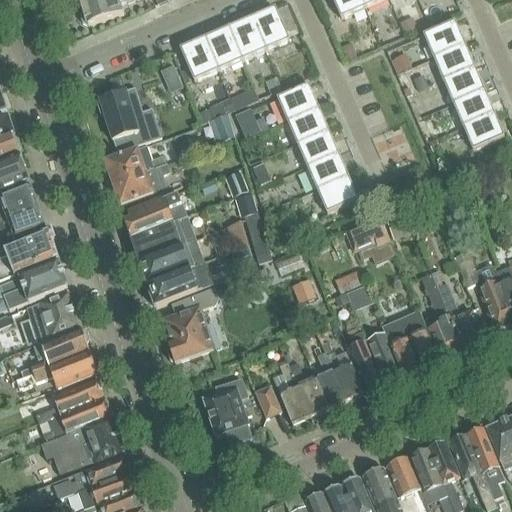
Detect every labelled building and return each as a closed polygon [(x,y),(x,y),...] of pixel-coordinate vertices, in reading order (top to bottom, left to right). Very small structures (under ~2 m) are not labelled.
[(143,0),(155,0),(159,8),(170,3),(167,0),(99,0),(82,6),(84,13),(81,19),(84,26),(89,29),(125,17),(122,7),(143,0)] [(366,11),(360,0),(332,0),(342,21),(366,11)] [(360,0),(366,11),(389,1),(388,0),(360,0)] [(266,54),(290,44),(284,29),(283,26),(283,27),(276,12),(252,22),(266,54)] [(413,19),(400,25),(406,38),(419,32),(413,19)] [(252,22),(228,32),(242,64),(266,54),(252,22)] [(434,61),(466,48),(456,25),(425,38),(434,61)] [(242,64),(228,32),(205,42),(218,74),(242,64)] [(205,42),(182,52),(195,84),(218,74),(205,42)] [(434,61),(435,62),(423,67),(427,76),(439,71),(444,84),(475,71),(466,48),(434,61)] [(353,49),(342,53),(346,63),(357,58),(353,49)] [(407,56),(396,61),(402,75),(413,70),(407,56)] [(178,77),(175,69),(162,74),(166,83),(178,77)] [(454,107),(485,94),(475,71),(444,84),(454,107)] [(277,80),(266,85),(272,98),(283,93),(277,80)] [(289,126),(319,113),(309,89),(279,103),(289,126)] [(101,105),(98,106),(102,117),(105,116),(113,144),(114,143),(118,156),(163,142),(153,112),(144,115),(136,91),(100,102),(101,105)] [(485,94),(454,107),(464,130),(495,116),(485,94)] [(0,95),(0,140),(11,136),(14,135),(1,95),(0,95)] [(231,102),(223,106),(227,116),(235,112),(231,102)] [(210,113),(201,117),(204,125),(214,121),(210,113)] [(236,119),(245,141),(261,134),(251,113),(236,119)] [(299,149),(329,135),(319,113),(289,126),(299,149)] [(495,116),(464,130),(474,153),(490,147),(492,146),(505,140),(495,116)] [(229,118),(215,123),(222,143),(235,139),(229,118)] [(309,171),(339,158),(329,135),(299,149),(309,171)] [(0,166),(20,159),(19,156),(20,153),(18,147),(14,145),(11,136),(0,140),(0,166)] [(436,142),(430,145),(433,154),(440,151),(436,142)] [(113,188),(167,168),(164,160),(153,164),(148,150),(105,165),(106,167),(105,170),(107,177),(110,178),(113,188)] [(319,194),(349,181),(339,158),(309,171),(319,194)] [(0,166),(0,196),(29,185),(25,173),(26,170),(24,163),(20,161),(20,159),(0,166)] [(255,171),(261,187),(272,182),(266,166),(255,171)] [(167,168),(114,188),(117,196),(115,199),(117,205),(120,206),(121,209),(152,198),(153,201),(169,195),(163,179),(170,176),(167,168)] [(242,175),(227,181),(234,200),(250,194),(242,175)] [(414,179),(419,192),(428,188),(423,175),(414,179)] [(405,183),(410,196),(419,192),(414,179),(405,183)] [(349,181),(319,194),(329,216),(343,210),(344,211),(346,209),(359,203),(349,181)] [(396,187),(401,200),(410,196),(405,183),(396,187)] [(387,191),(393,203),(401,200),(396,187),(387,191)] [(0,225),(38,212),(35,203),(36,200),(33,193),(31,191),(30,189),(0,200),(0,225)] [(393,203),(387,191),(378,195),(383,208),(393,203)] [(454,196),(438,203),(444,217),(460,210),(454,196)] [(133,224),(127,227),(133,243),(188,220),(179,197),(131,217),(133,224)] [(253,197),(236,202),(242,220),(258,215),(253,197)] [(430,202),(418,207),(423,218),(425,223),(437,217),(432,206),(430,202)] [(38,212),(0,225),(0,250),(9,247),(45,234),(45,233),(47,229),(44,222),(41,220),(38,212)] [(249,229),(262,226),(259,216),(246,220),(249,229)] [(408,216),(395,221),(398,229),(411,224),(408,216)] [(188,220),(133,243),(141,265),(190,245),(197,243),(192,230),(188,220)] [(450,223),(442,222),(446,233),(453,230),(450,223)] [(390,243),(384,228),(377,231),(374,224),(347,235),(355,254),(358,253),(377,244),(379,248),(390,243)] [(242,226),(227,231),(233,252),(249,247),(242,226)] [(252,239),(265,235),(262,226),(249,229),(252,239)] [(255,248),(268,244),(265,235),(252,239),(255,248)] [(47,238),(0,255),(0,285),(9,282),(58,263),(59,263),(49,237),(47,238)] [(190,245),(141,265),(148,287),(205,265),(197,243),(190,245)] [(257,257),(270,253),(268,244),(255,248),(257,257)] [(248,248),(232,254),(235,264),(240,262),(250,258),(251,258),(248,248)] [(260,267),(273,263),(270,253),(257,257),(260,267)] [(470,255),(457,260),(469,290),(477,287),(479,292),(496,335),(511,328),(511,315),(496,275),(493,268),(477,274),(470,255)] [(300,258),(278,266),(282,278),(304,269),(300,258)] [(205,265),(148,287),(157,311),(207,290),(214,288),(205,265)] [(2,289),(0,289),(0,301),(5,299),(10,313),(18,310),(68,292),(69,291),(60,267),(2,289)] [(510,270),(496,275),(511,315),(511,274),(511,273),(510,270)] [(267,272),(252,277),(254,285),(269,279),(267,272)] [(359,273),(336,283),(342,296),(364,286),(359,273)] [(433,278),(422,282),(436,317),(428,321),(427,324),(431,333),(443,361),(443,362),(443,363),(445,362),(446,365),(458,360),(457,357),(458,357),(458,356),(464,353),(438,290),(436,286),(433,278)] [(310,282),(293,289),(298,300),(305,297),(307,305),(317,301),(310,282)] [(448,286),(438,290),(464,353),(471,350),(471,351),(472,350),(474,353),(485,348),(484,345),(485,344),(472,313),(460,319),(459,318),(458,309),(448,286)] [(366,289),(347,297),(350,305),(351,306),(354,314),(373,306),(366,289)] [(177,320),(166,324),(174,347),(170,349),(170,351),(168,355),(171,363),(175,365),(176,367),(214,353),(206,330),(208,329),(203,313),(216,308),(219,303),(215,293),(197,299),(173,308),(177,320)] [(40,307),(27,311),(40,347),(81,330),(69,296),(40,307)] [(346,296),(334,301),(338,310),(350,305),(347,297),(346,296)] [(420,315),(383,331),(386,338),(404,380),(441,364),(428,334),(420,315)] [(8,318),(0,321),(0,331),(11,327),(15,326),(12,318),(8,320),(8,318)] [(361,329),(348,335),(351,341),(362,336),(364,336),(361,329)] [(33,371),(22,375),(24,381),(91,355),(88,347),(90,343),(87,336),(84,335),(83,333),(36,351),(40,364),(31,367),(33,371)] [(373,335),(365,339),(386,388),(388,387),(392,389),(398,386),(398,382),(404,380),(386,338),(376,342),(373,335)] [(355,351),(349,353),(355,365),(368,395),(369,397),(372,396),(377,394),(387,390),(386,388),(365,339),(364,336),(351,341),(355,351)] [(330,346),(323,349),(326,356),(327,359),(334,356),(330,346)] [(24,381),(18,383),(21,392),(55,379),(59,392),(99,377),(98,376),(100,372),(98,366),(94,364),(91,355),(24,381)] [(334,356),(327,359),(347,406),(354,403),(354,402),(365,397),(352,366),(347,355),(338,360),(336,355),(334,356)] [(326,377),(316,381),(329,412),(341,408),(347,406),(327,359),(326,356),(325,357),(318,360),(326,377)] [(284,377),(274,381),(281,397),(294,428),(305,424),(306,424),(312,421),(291,370),(289,367),(281,370),(284,377)] [(299,367),(291,370),(312,421),(318,419),(319,417),(329,412),(316,381),(307,385),(299,367)] [(106,401),(100,383),(55,400),(58,411),(38,419),(41,428),(106,401)] [(271,390),(256,396),(267,422),(282,416),(271,390)] [(218,398),(204,403),(217,439),(228,435),(232,448),(251,441),(247,429),(250,428),(242,403),(238,392),(218,398)] [(106,401),(41,428),(48,445),(60,441),(68,438),(83,432),(113,421),(106,401)] [(48,445),(42,448),(47,463),(54,461),(60,479),(95,466),(125,455),(113,420),(113,421),(83,432),(68,438),(60,441),(48,445)] [(511,420),(488,431),(506,474),(511,471),(511,420)] [(484,433),(468,440),(495,504),(496,504),(505,500),(492,471),(499,468),(484,433)] [(496,504),(495,504),(468,440),(451,447),(466,482),(474,479),(488,511),(496,511),(499,511),(496,504)] [(275,466),(297,458),(292,444),(270,452),(275,466)] [(430,454),(454,511),(463,511),(452,485),(461,481),(446,447),(430,454)] [(454,511),(430,454),(423,456),(420,455),(414,457),(414,461),(412,461),(427,496),(436,492),(444,511),(454,511)] [(71,483),(55,489),(60,502),(74,496),(75,498),(79,496),(133,477),(129,465),(127,459),(126,459),(85,475),(75,478),(77,485),(72,487),(71,483)] [(388,470),(402,502),(413,497),(419,511),(429,511),(408,462),(388,470)] [(400,511),(385,472),(365,481),(378,511),(400,511)] [(79,496),(84,511),(87,511),(139,494),(133,477),(79,496)] [(341,491),(350,511),(373,511),(360,483),(341,491)] [(350,511),(341,491),(324,499),(329,511),(350,511)] [(140,511),(145,511),(139,494),(87,511),(140,511)] [(329,511),(324,499),(307,506),(309,511),(329,511)]
